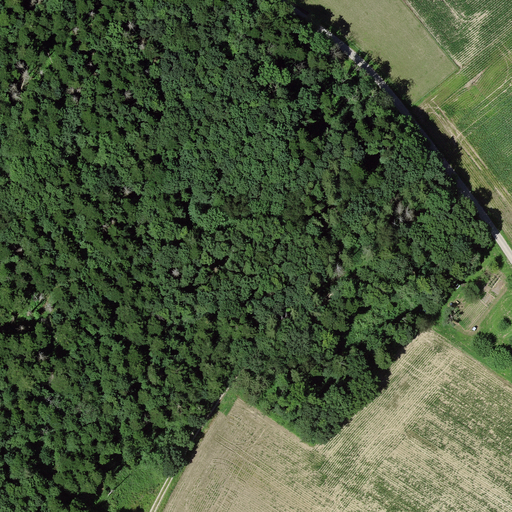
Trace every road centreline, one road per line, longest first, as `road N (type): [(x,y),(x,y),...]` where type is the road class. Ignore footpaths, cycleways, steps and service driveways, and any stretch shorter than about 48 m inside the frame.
road 1 (track): [(471,200),(241,370),(205,411),(151,511)]
road 2 (unclassified): [(275,0),(378,80),(511,259)]
